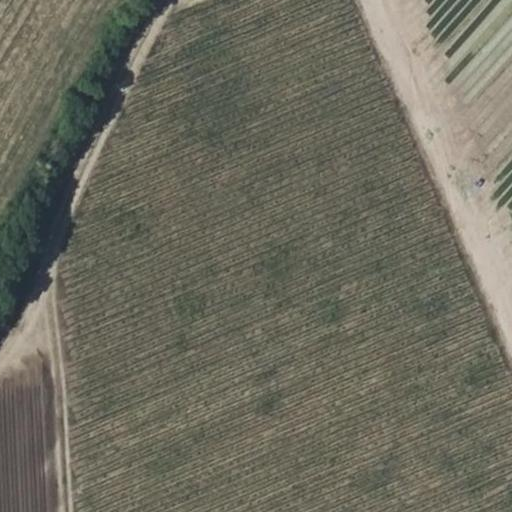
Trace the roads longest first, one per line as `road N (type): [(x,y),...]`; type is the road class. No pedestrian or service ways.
road 1 (track): [(174,0),(47,247),(62,511)]
road 2 (track): [(384,0),(511,312)]
